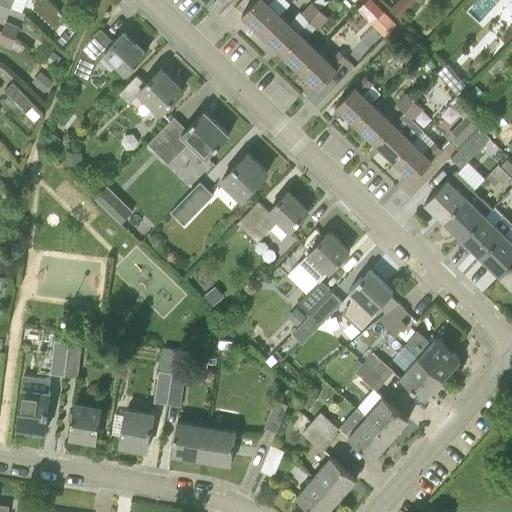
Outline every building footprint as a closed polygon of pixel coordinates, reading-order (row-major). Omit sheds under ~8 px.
[(255,0),(242,14),(261,33),(280,13),(269,2),(270,0),(255,0)] [(280,13),(261,33),(280,52),(309,21),(329,1),(328,0),(315,0),(302,13),(301,11),(290,22),(280,13)] [(404,17),(418,0),(397,0),(392,7),(404,17)] [(321,9),(309,21),(318,28),(328,16),(321,9)] [(384,36),(397,24),(387,14),(375,27),(384,36)] [(5,21),(1,32),(16,38),(20,27),(5,21)] [(105,53),(126,73),(146,53),(124,32),(114,42),(101,30),(82,49),(96,62),(105,53)] [(16,38),(1,32),(0,34),(0,42),(12,47),(16,38)] [(58,40),(63,44),(70,37),(64,32),(58,40)] [(281,51),(300,70),(319,50),(299,32),(281,51)] [(330,61),(319,50),(300,70),(319,88),(348,58),(340,51),(330,61)] [(61,56),(53,51),(47,61),(54,67),(61,56)] [(449,65),(438,74),(458,97),(469,88),(449,65)] [(55,78),(43,67),(33,79),(44,90),(55,78)] [(140,91),(161,112),(182,89),(161,68),(145,84),(137,77),(119,92),(129,102),(140,91)] [(356,123),(375,104),(363,93),(373,82),(366,75),(336,105),(356,123)] [(31,100),(13,81),(4,90),(22,108),(31,100)] [(486,96),(477,86),(470,93),(479,103),(486,96)] [(396,104),(404,111),(405,112),(416,101),(407,92),(396,104)] [(416,101),(405,112),(412,119),(423,108),(416,101)] [(375,104),(356,123),(375,142),(394,122),(375,104)] [(26,112),(35,121),(41,115),(32,106),(26,112)] [(205,109),(187,128),(174,116),(148,143),(163,158),(185,136),(207,157),(230,133),(229,132),(228,133),(216,122),(214,123),(203,113),(206,110),(205,109)] [(394,122),(375,142),(394,161),(413,141),(424,130),(412,119),(405,112),(404,111),(394,122)] [(459,149),(481,127),(470,116),(449,139),(459,149)] [(498,130),(490,122),(483,128),(491,137),(498,130)] [(462,167),(491,137),(481,127),(459,149),(451,157),(462,167)] [(64,144),(53,135),(46,145),(57,153),(64,144)] [(413,141),(394,161),(414,179),(443,149),(435,142),(425,152),(413,141)] [(82,163),(82,152),(72,151),(64,149),(65,165),(82,163)] [(221,179),(241,199),(268,171),(248,152),(221,179)] [(500,180),(504,184),(511,175),(511,162),(507,158),(500,165),(498,163),(486,176),(495,185),(500,180)] [(444,220),(474,189),(475,188),(457,169),(425,202),(444,220)] [(200,181),(171,212),(184,225),(214,194),(200,181)] [(109,210),(120,198),(107,186),(96,197),(109,210)] [(474,189),(444,220),(463,238),(486,214),(493,207),(474,189)] [(288,191),(269,211),(259,201),(238,223),(258,242),(271,228),(282,238),(290,229),(309,210),(288,191)] [(481,256),(504,232),(486,214),(463,238),(481,256)] [(330,230),(309,252),(310,253),(300,262),(320,281),(350,250),(330,230)] [(481,256),(500,274),(511,261),(511,239),(504,232),(481,256)] [(511,261),(500,274),(511,285),(511,261)] [(361,277),(350,289),(374,312),(393,292),(370,269),(362,278),(361,277)] [(311,314),(332,292),(320,281),(299,303),(311,314)] [(225,295),(217,286),(205,296),(213,305),(225,295)] [(342,302),(332,292),(311,314),(321,324),(342,302)] [(388,329),(408,313),(399,301),(379,318),(388,329)] [(297,327),(306,317),(298,309),(288,319),(297,327)] [(62,316),(60,330),(60,331),(70,332),(72,318),(62,316)] [(443,378),(461,358),(436,337),(431,342),(418,330),(405,345),(418,357),(443,378)] [(50,373),(65,375),(69,348),(70,335),(61,334),(60,340),(55,340),(50,373)] [(160,370),(173,372),(177,349),(163,346),(160,370)] [(65,375),(78,377),(82,350),(69,348),(65,375)] [(372,352),(364,361),(385,380),(393,370),(372,352)] [(192,368),(206,370),(208,356),(194,355),(192,368)] [(443,378),(418,357),(401,377),(426,398),(443,378)] [(385,380),(364,361),(356,371),(377,389),(385,380)] [(173,372),(160,370),(154,402),(167,404),(173,372)] [(173,372),(167,404),(180,406),(186,374),(173,372)] [(321,391),(309,384),(300,401),(312,408),(321,391)] [(46,431),(51,392),(23,388),(18,428),(46,431)] [(383,396),(366,415),(391,438),(409,418),(383,396)] [(287,404),(276,399),(265,427),(276,432),(287,404)] [(103,406),(75,401),(69,436),(97,441),(103,406)] [(321,412),(312,423),(332,440),(341,430),(373,458),(391,438),(366,415),(356,407),(339,427),(321,412)] [(151,435),(154,414),(126,410),(126,416),(116,414),(112,434),(122,435),(121,444),(147,449),(150,435),(151,435)] [(297,425),(304,432),(312,423),(305,416),(297,425)] [(207,426),(177,421),(172,453),(202,458),(207,426)] [(332,440),(312,423),(304,432),(324,449),(332,440)] [(207,426),(202,458),(232,463),(237,430),(207,426)] [(274,476),(284,451),(271,445),(261,471),(274,476)] [(331,456),(313,477),(338,499),(356,478),(331,456)] [(314,511),(326,511),(338,499),(313,477),(296,496),(314,511)]
